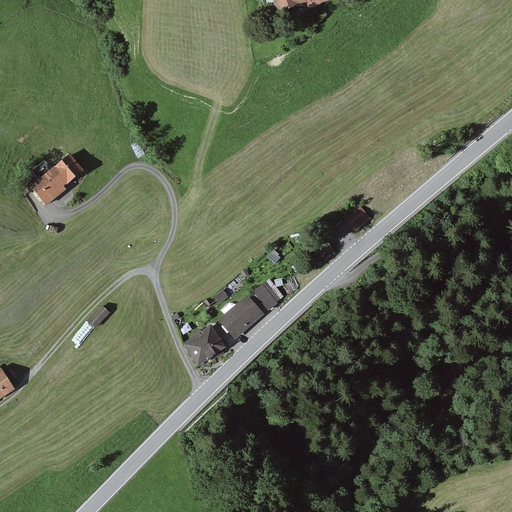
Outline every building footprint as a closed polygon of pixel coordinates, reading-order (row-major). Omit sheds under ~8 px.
[(330,0),(267,0),(273,15),(301,6),(303,10),(331,1),(330,0)] [(66,158),(27,190),(43,209),(63,193),(60,190),(79,174),(66,158)] [(357,206),(340,220),(353,236),(370,222),(357,206)] [(323,241),(310,252),(321,264),(334,253),(323,241)] [(268,309),(283,298),(268,279),(253,291),(268,309)] [(222,292),(212,299),(217,307),(228,300),(222,292)] [(246,297),(215,323),(232,343),(263,317),(246,297)] [(95,328),(110,314),(103,306),(88,320),(95,328)] [(210,328),(183,345),(196,365),(222,348),(210,328)] [(0,373),(0,399),(12,392),(0,373)]
